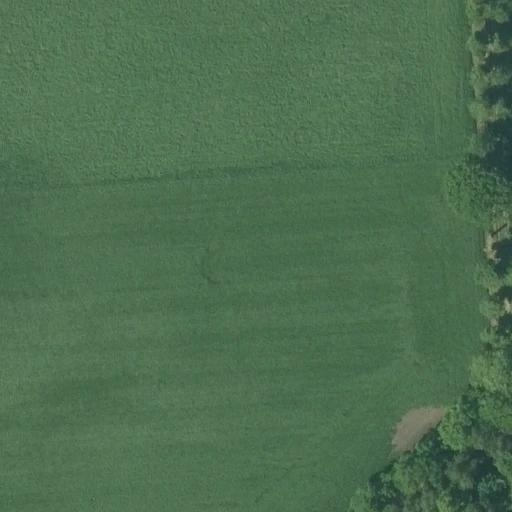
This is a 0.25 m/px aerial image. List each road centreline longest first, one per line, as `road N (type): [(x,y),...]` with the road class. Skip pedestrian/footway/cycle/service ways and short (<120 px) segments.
road 1 (track): [(507,411),(483,0)]
road 2 (track): [(396,511),(507,411)]
